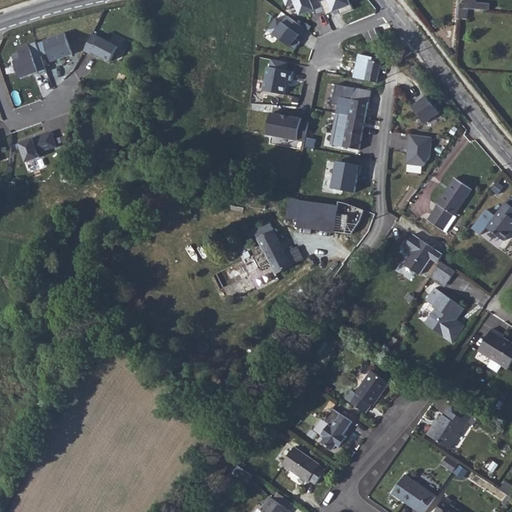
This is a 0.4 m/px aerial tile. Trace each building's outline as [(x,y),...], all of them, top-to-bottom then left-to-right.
[(317,16),(322,14),(316,0),(315,0),(312,2),(310,0),(285,0),(288,4),(295,1),(301,16),(315,10),(317,16)] [(321,0),(322,3),(328,0),(335,14),(352,6),(349,0),(321,0)] [(468,9),(473,10),(473,3),(473,0),(465,0),(465,4),(461,3),(461,6),(460,9),(468,9)] [(468,9),(460,9),(460,19),(467,19),(468,9)] [(274,35),(292,48),(305,29),(287,16),(274,35)] [(65,33),(37,43),(41,56),(49,54),(51,62),(73,54),(65,33)] [(93,34),(84,51),(91,55),(93,52),(111,62),(119,47),(93,34)] [(39,75),(47,72),(41,56),(37,43),(36,42),(18,48),(20,53),(22,59),(14,61),(20,78),(39,72),(39,75)] [(13,56),(14,61),(22,59),(20,53),(13,56)] [(369,67),(367,76),(379,79),(382,63),(379,62),(381,59),(380,56),(379,55),(376,55),(374,56),(373,58),(373,61),(359,57),(357,65),(362,66),(369,67)] [(266,92),(284,95),(289,62),(272,59),(266,92)] [(362,66),(360,75),(367,76),(369,67),(362,66)] [(372,91),(336,85),(333,104),(339,105),(337,113),(337,122),(338,128),(334,145),(360,150),(372,91)] [(426,96),(412,107),(425,124),(439,113),(426,96)] [(271,114),(267,135),(302,141),(306,120),(271,114)] [(57,147),(52,132),(19,143),(26,162),(40,157),(39,153),(57,147)] [(433,137),(410,134),(406,164),(424,166),(430,157),(433,137)] [(362,164),(337,160),(332,188),(356,193),(362,164)] [(70,172),(63,172),(62,182),(78,182),(79,166),(71,166),(70,172)] [(472,189),(456,178),(438,204),(439,205),(429,220),(447,233),(457,217),(455,215),(472,189)] [(498,194),(504,187),(497,182),(492,190),(498,194)] [(338,205),(290,200),(287,218),(299,220),(298,227),(335,232),(338,205)] [(339,201),(338,205),(335,232),(354,233),(359,224),(364,210),(339,201)] [(487,227),(504,241),(511,232),(510,231),(511,228),(511,207),(506,202),(496,216),(487,209),(472,229),(481,235),(487,227)] [(271,264),(276,274),(292,266),(270,222),(254,230),(265,252),(254,257),(260,269),(271,264)] [(437,263),(443,254),(414,235),(406,246),(413,251),(404,264),(420,275),(431,258),(437,263)] [(291,250),(294,261),(304,258),(302,247),(291,250)] [(442,262),(435,272),(449,282),(456,272),(442,262)] [(435,272),(431,277),(446,287),(449,282),(435,272)] [(453,343),(463,329),(455,323),(456,321),(465,308),(436,288),(427,301),(437,308),(426,323),(453,343)] [(493,329),(479,351),(493,359),(502,365),(508,369),(511,362),(511,343),(503,338),(499,335),(500,333),(493,329)] [(305,364),(317,373),(321,368),(309,359),(305,364)] [(498,372),(502,365),(493,359),(488,366),(498,372)] [(310,383),(317,373),(305,364),(298,375),(310,383)] [(352,390),(346,399),(366,413),(372,404),(374,406),(390,383),(380,377),(375,373),(372,371),(357,393),(352,390)] [(292,383),(297,386),(302,380),(297,376),(292,383)] [(473,416),(452,402),(444,415),(443,414),(439,421),(430,436),(450,449),(463,428),(465,429),(469,422),(473,416)] [(344,435),(353,422),(334,408),(325,421),(329,424),(322,435),(325,437),(321,442),(333,451),(337,445),(340,448),(347,437),(344,435)] [(478,419),(473,416),(469,422),(474,425),(478,419)] [(428,434),(430,436),(439,421),(437,419),(428,434)] [(261,434),(267,438),(273,428),(267,424),(261,434)] [(310,480),(316,484),(326,470),(320,466),(320,465),(295,447),(283,464),(309,482),(310,480)] [(447,458),(458,466),(459,464),(448,456),(447,458)] [(454,472),(458,466),(447,458),(442,464),(454,472)] [(460,465),(455,471),(464,477),(468,471),(460,465)] [(248,483),(253,476),(239,466),(234,473),(248,483)] [(511,480),(511,467),(509,466),(503,475),(511,480)] [(417,510),(420,511),(425,511),(437,496),(406,475),(393,493),(406,502),(407,500),(419,508),(417,510)] [(511,497),(511,485),(506,482),(500,490),(511,497)] [(274,499),(289,509),(294,503),(279,493),(274,499)] [(290,511),(291,511),(289,509),(274,499),(270,496),(263,507),(265,508),(262,511),(290,511)] [(446,497),(435,511),(460,511),(450,505),(452,502),(446,497)] [(406,502),(417,510),(419,508),(407,500),(406,502)]
